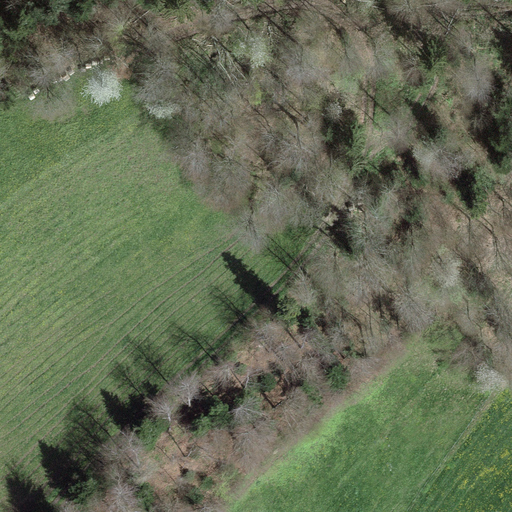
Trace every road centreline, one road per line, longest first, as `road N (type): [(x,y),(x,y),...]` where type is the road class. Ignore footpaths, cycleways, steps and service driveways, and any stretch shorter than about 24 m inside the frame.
road 1 (track): [(313,0),(351,25),(370,75),(343,198),(284,282),(55,511)]
road 2 (track): [(434,0),(439,66),(399,144),(343,198)]
road 3 (track): [(145,49),(279,0)]
